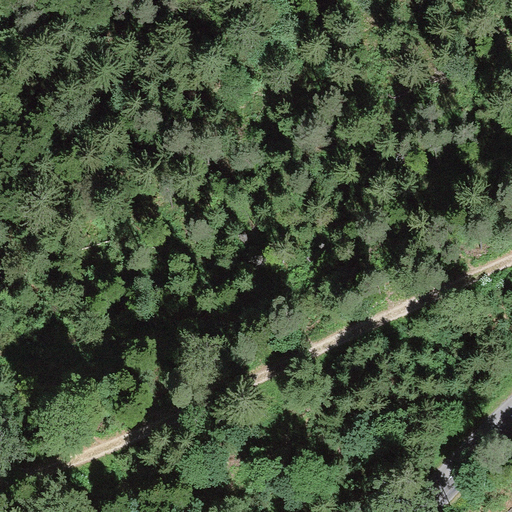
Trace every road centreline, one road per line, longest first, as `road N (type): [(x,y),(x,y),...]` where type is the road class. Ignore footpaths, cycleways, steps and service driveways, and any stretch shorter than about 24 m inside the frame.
road 1 (track): [(0,486),(511,257)]
road 2 (tertiary): [(511,415),(417,511)]
